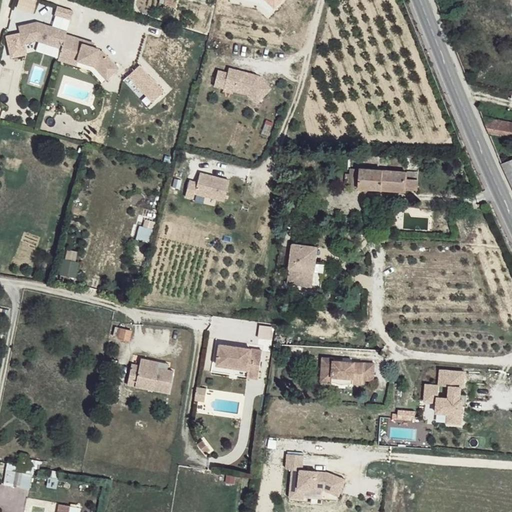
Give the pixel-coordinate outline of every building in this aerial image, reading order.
[(18,0),(17,7),(34,12),(37,0),(18,0)] [(58,6),(56,15),(71,19),(74,11),(58,6)] [(71,19),(56,15),(52,27),(67,32),(71,19)] [(66,34),(67,32),(52,27),(38,23),(21,27),(23,42),(37,39),(62,47),(66,34)] [(85,41),(66,34),(62,47),(61,50),(79,57),(78,60),(94,65),(108,79),(118,68),(103,52),(99,50),(99,48),(84,44),(85,41)] [(62,47),(39,40),(36,50),(59,57),(61,50),(62,47)] [(271,88),(257,75),(255,78),(252,74),(229,68),(227,73),(218,70),(214,86),(224,88),(225,81),(235,83),(233,91),(247,94),(256,103),(271,88)] [(224,88),(223,91),(233,93),(233,91),(235,83),(225,81),(224,88)] [(511,122),(483,118),(490,135),(511,138),(511,122)] [(511,160),(502,164),(511,185),(511,186),(511,160)] [(406,178),(407,171),(361,168),(360,170),(358,186),(358,188),(405,191),(406,188),(418,189),(418,179),(406,178)] [(358,186),(360,170),(351,169),(350,173),(346,173),(346,182),(349,182),(349,185),(358,186)] [(224,201),(229,180),(211,175),(211,177),(208,176),(206,174),(200,172),(197,182),(190,180),(186,196),(194,198),(195,193),(224,201)] [(397,207),(389,207),(388,219),(396,220),(397,207)] [(396,220),(388,219),(387,232),(392,232),(392,227),(396,227),(396,220)] [(146,220),(143,229),(149,231),(152,222),(146,220)] [(317,247),(294,244),(289,283),(322,287),(324,263),(316,262),(317,247)] [(59,273),(74,276),(78,261),(63,258),(59,273)] [(121,328),(118,337),(128,339),(131,331),(121,328)] [(221,345),(218,366),(249,370),(248,377),(259,379),(263,351),(221,345)] [(140,358),(139,364),(138,370),(130,368),(127,383),(135,386),(137,380),(153,384),(152,389),(169,393),(173,372),(157,368),(159,362),(140,358)] [(334,359),(323,358),(321,382),(332,383),(332,378),(353,380),(352,385),(362,385),(362,381),(373,382),(374,365),(334,362),(334,359)] [(440,373),(438,389),(449,389),(448,401),(437,400),(436,406),(436,412),(447,413),(447,416),(446,426),(460,427),(462,409),(462,404),(465,404),(466,399),(460,398),(460,391),(462,391),(464,375),(440,373)] [(137,380),(135,386),(152,389),(153,384),(137,380)] [(437,400),(438,389),(425,387),(424,404),(436,406),(437,400)] [(438,389),(437,400),(448,401),(449,389),(438,389)] [(209,401),(210,393),(200,391),(198,399),(209,401)] [(286,468),(292,468),(290,497),(304,498),(305,488),(325,489),(329,491),(332,484),(342,489),(347,479),(328,472),(313,470),(313,473),(307,472),(308,469),(302,469),(304,454),(288,453),(286,468)] [(4,484),(30,486),(32,464),(5,463),(4,484)] [(329,491),(339,496),(342,489),(332,484),(329,491)] [(66,511),(67,505),(57,503),(55,511),(66,511)]
